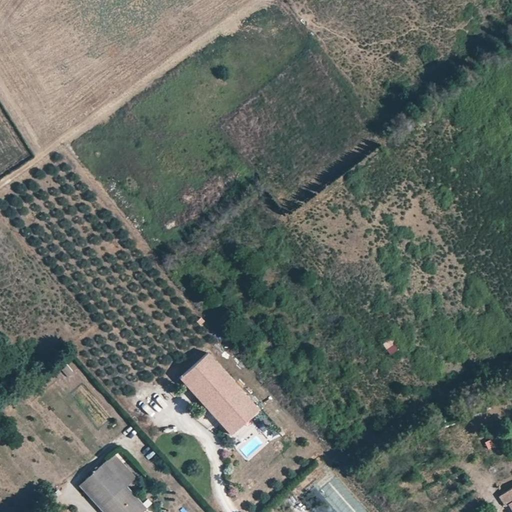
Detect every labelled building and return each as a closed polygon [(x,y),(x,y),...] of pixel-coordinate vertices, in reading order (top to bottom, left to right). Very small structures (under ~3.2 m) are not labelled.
[(284,197),(372,136),(359,117),(358,118),(350,107),(344,100),(257,160),(263,170),(264,170),(272,182),(273,181),(284,197)] [(246,128),(235,133),(238,139),(249,134),(246,128)] [(394,339),(383,343),(387,355),(398,352),(394,339)] [(178,377),(230,434),(257,409),(206,352),(178,377)] [(79,485),(103,511),(144,511),(148,509),(128,486),(134,481),(112,456),(79,485)] [(511,511),(511,486),(496,498),(502,506),(504,504),(509,511),(511,511)]
